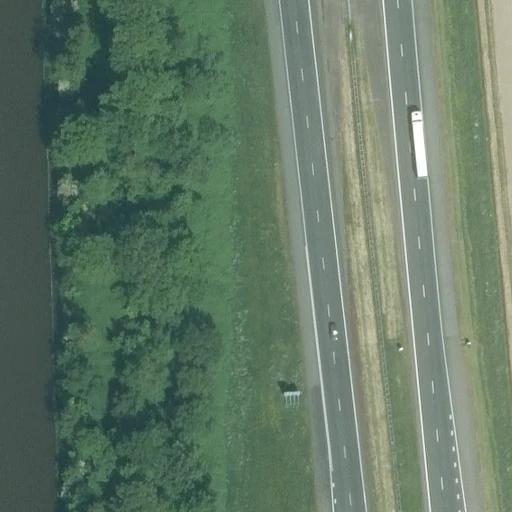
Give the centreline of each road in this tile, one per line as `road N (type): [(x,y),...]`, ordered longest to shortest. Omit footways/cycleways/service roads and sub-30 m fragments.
road 1 (motorway): [(293,0),(350,511)]
road 2 (motorway): [(443,511),(396,0)]
